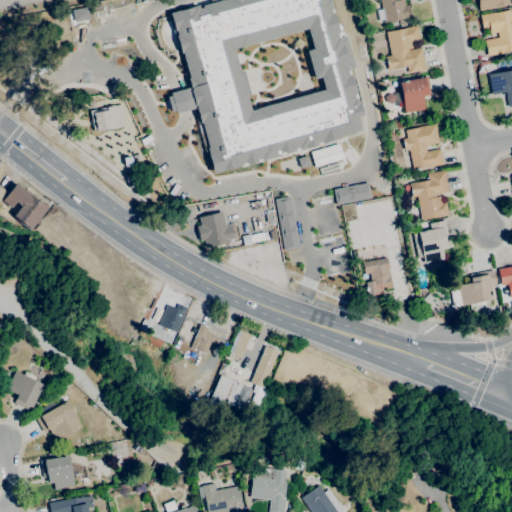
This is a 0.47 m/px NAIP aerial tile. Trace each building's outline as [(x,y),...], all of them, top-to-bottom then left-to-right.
[(167,12),(172,31),(174,30),(175,35),(173,36),(178,54),(180,53),(187,78),(185,78),(187,87),(193,108),(197,123),(199,123),(206,147),(204,148),(210,172),(358,131),(354,117),(361,115),(356,98),(354,98),(346,69),(353,67),(344,35),(338,37),(327,0),(207,0),(208,1),(167,12)] [(384,23),(383,19),(377,20),(375,10),(381,9),(379,0),(402,0),(404,5),(408,4),(411,17),(384,23)] [(478,10),(476,0),(508,0),(509,4),(478,10)] [(70,9),(72,22),(88,19),(86,7),(70,9)] [(511,49),(486,55),(483,40),(497,37),(496,32),(489,33),(488,27),(481,28),(479,15),(509,9),(510,18),(511,17),(511,49)] [(407,73),(406,66),(387,70),(384,56),(389,55),(385,32),(416,25),(418,39),(410,41),(412,48),(407,49),(407,50),(420,48),(424,69),(407,73)] [(511,105),(507,107),(504,92),(491,94),(486,74),(511,68),(511,105)] [(404,113),(402,104),(395,105),(394,99),(391,103),(389,103),(384,100),(384,98),(387,93),(389,93),(393,96),(393,93),(400,91),(398,82),(406,80),(426,76),(430,94),(421,96),(424,109),(404,113)] [(187,87),(168,93),(169,95),(165,96),(169,111),(173,110),(174,114),(193,108),(187,87)] [(88,110),(91,131),(121,126),(120,119),(122,118),(120,105),(88,110)] [(412,169),(408,169),(408,168),(404,169),(402,156),(405,155),(409,154),(408,149),(403,150),(401,136),(398,137),(397,129),(403,128),(405,138),(406,138),(404,129),(434,123),(438,143),(425,145),(426,151),(439,148),(442,164),(412,169)] [(295,158),(297,168),(308,165),(305,155),(295,158)] [(420,220),(416,196),(410,197),(408,183),(427,179),(426,173),(443,170),(447,191),(435,194),(435,197),(439,196),(440,202),(445,202),(447,215),(420,220)] [(28,231),(18,223),(19,221),(12,215),(20,205),(15,201),(10,208),(1,201),(15,183),(46,208),(28,231)] [(331,189),(333,205),(369,198),(366,183),(331,189)] [(272,199),(281,250),(297,247),(288,196),(272,199)] [(205,248),(203,240),(198,241),(195,226),(199,225),(197,217),(221,211),(225,226),(230,225),(233,238),(228,239),(229,242),(205,248)] [(423,262),(422,256),(416,257),(412,233),(417,232),(417,231),(429,229),(428,223),(444,220),(449,244),(440,246),(443,258),(423,262)] [(367,296),(364,282),(371,280),(369,272),(363,273),(361,262),(385,257),(391,287),(384,288),(384,286),(380,287),(381,293),(367,296)] [(511,297),(509,298),(509,297),(504,297),(502,287),(507,286),(506,284),(500,285),(497,269),(511,265),(511,297)] [(452,306),(449,290),(457,289),(456,285),(470,282),(468,274),(492,269),(495,285),(489,286),(491,299),(461,305),(460,304),(452,306)] [(175,331),(158,324),(166,304),(175,308),(177,303),(185,307),(175,331)] [(204,354),(189,347),(199,324),(207,327),(205,331),(213,335),(209,344),(208,344),(204,354)] [(248,334),(235,329),(225,356),(238,360),(248,334)] [(262,388),(249,382),(263,345),(275,350),(274,354),(275,354),(262,388)] [(29,410),(13,402),(16,395),(5,389),(14,371),(22,375),(24,371),(31,375),(29,378),(42,385),(29,410)] [(246,416),(239,413),(241,410),(220,400),(219,402),(207,397),(218,375),(241,385),(241,384),(250,389),(245,401),(252,405),(246,416)] [(61,398),(57,393),(64,386),(68,390),(61,398)] [(56,441),(52,433),(50,434),(47,429),(42,432),(35,419),(66,400),(75,416),(74,416),(80,426),(56,441)] [(136,452),(131,447),(135,444),(139,449),(136,452)] [(53,490),(52,483),(48,483),(46,477),(42,478),(39,460),(67,455),(73,486),(53,490)] [(274,469),(285,470),(284,480),(286,480),(282,511),(267,511),(269,499),(249,497),(252,466),(274,469)] [(309,485),(303,483),(306,477),(311,479),(309,485)] [(226,511),(221,511),(206,511),(200,485),(213,483),(214,490),(237,485),(242,511),(226,511)] [(341,511),(310,511),(300,497),(318,485),(323,492),(327,489),(343,511),(341,511)] [(48,511),(47,503),(81,496),(82,497),(90,495),(92,506),(86,508),(86,511),(48,511)]
